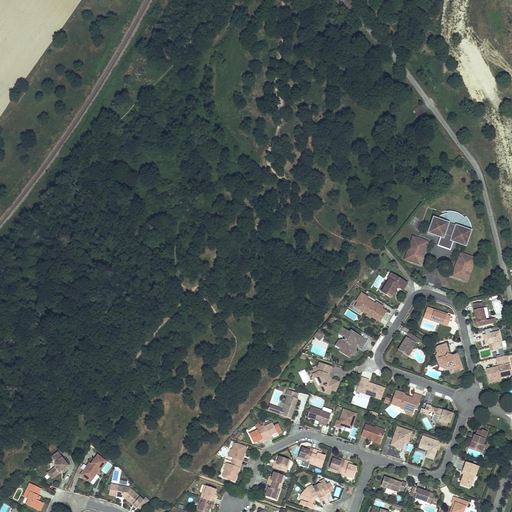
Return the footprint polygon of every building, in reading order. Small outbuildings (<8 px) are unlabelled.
[(465,217),(464,218),(461,216),(459,214),(458,214),(455,213),(451,212),(447,212),(447,215),(443,215),(440,217),(439,218),(437,219),(433,217),(428,233),(440,238),(443,239),(445,234),(452,237),(450,241),(453,242),(466,247),(471,231),(471,227),(470,225),(470,223),(468,220),(465,217)] [(453,242),(450,241),(452,237),(445,234),(443,239),(440,238),(437,246),(450,251),(453,242)] [(428,242),(413,236),(405,259),(420,265),(428,242)] [(475,258),(460,253),(452,276),(468,282),(475,258)] [(407,284),(395,276),(392,281),(389,280),(381,292),(391,298),(396,290),(395,289),(395,288),(398,287),(403,290),(407,284)] [(374,306),(365,301),(366,299),(367,297),(361,294),(356,302),(358,303),(355,307),(362,311),(367,315),(366,316),(370,319),(371,317),(379,322),(386,311),(382,309),(383,307),(376,303),(375,305),(374,306)] [(482,303),(472,305),(475,317),(476,317),(477,318),(476,319),(477,323),(478,327),(496,323),(495,319),(486,321),(482,303)] [(440,312),(427,307),(425,313),(429,315),(428,317),(438,321),(437,323),(447,327),(451,317),(448,316),(448,315),(443,313),(442,314),(439,313),(440,312)] [(438,321),(428,317),(429,315),(425,313),(423,318),(437,323),(438,321)] [(343,339),(339,340),(341,349),(344,348),(350,351),(350,353),(352,354),(353,354),(354,354),(356,351),(356,348),(355,345),(356,343),(358,344),(362,347),(366,341),(351,331),(349,333),(343,328),(339,334),(342,336),(343,339)] [(325,334),(319,329),(316,333),(322,337),(325,334)] [(499,332),(483,335),(486,345),(492,343),(493,343),(494,350),(503,348),(499,332)] [(319,341),(322,337),(316,333),(314,336),(319,341)] [(419,339),(409,333),(403,342),(404,343),(402,346),(401,345),(398,350),(409,356),(413,350),(412,348),(415,343),(417,343),(419,339)] [(350,351),(344,348),(341,349),(339,340),(335,345),(351,355),(352,354),(350,353),(350,351)] [(448,353),(447,352),(449,351),(446,344),(437,347),(436,349),(438,355),(436,356),(439,364),(443,363),(448,365),(449,370),(451,374),(463,370),(457,353),(453,354),(452,356),(448,353)] [(409,356),(398,350),(397,353),(407,359),(409,356)] [(511,373),(510,364),(508,364),(507,356),(496,358),(498,366),(497,366),(497,368),(496,368),(494,367),(486,369),(489,382),(492,381),(494,378),(499,377),(500,378),(511,374),(511,373)] [(327,376),(330,367),(319,363),(318,368),(317,368),(316,366),(313,368),(314,370),(311,371),(314,377),(317,378),(320,385),(319,388),(321,391),(330,394),(331,390),(335,392),(339,382),(332,380),(329,381),(327,376)] [(373,386),(368,384),(368,383),(369,380),(362,378),(359,386),(362,387),(360,392),(381,400),(385,389),(376,386),(375,387),(373,386)] [(298,399),(296,398),(298,393),(288,390),(286,395),(288,395),(283,410),(270,405),(268,410),(281,415),(282,411),(284,412),(285,415),(285,416),(291,419),(298,399)] [(412,401),(407,400),(405,396),(404,394),(396,391),(392,402),(401,405),(401,407),(400,408),(404,409),(413,413),(415,408),(417,409),(420,399),(413,397),(413,398),(412,401)] [(366,408),(370,397),(355,392),(352,404),(366,408)] [(447,426),(448,422),(449,420),(451,420),(452,416),(451,415),(451,414),(451,413),(450,413),(438,409),(431,407),(431,406),(427,405),(424,414),(428,416),(430,412),(434,413),(433,417),(442,420),(441,423),(441,424),(447,426)] [(330,414),(322,411),(311,407),(307,417),(319,421),(319,422),(326,425),(330,414)] [(335,426),(341,428),(342,426),(346,427),(347,425),(352,427),(356,414),(343,409),(339,421),(337,420),(335,426)] [(273,432),(276,431),(272,422),(266,424),(267,426),(264,427),(265,428),(261,430),(266,440),(270,438),(269,436),(272,434),(274,434),(273,432)] [(249,433),(253,442),(256,440),(256,442),(258,441),(261,439),(263,442),(266,440),(261,430),(260,427),(258,424),(255,426),(256,429),(254,430),(249,433)] [(375,428),(365,424),(361,436),(372,439),(372,438),(381,442),(384,431),(375,428)] [(412,432),(397,427),(391,445),(398,447),(400,441),(402,442),(403,440),(408,442),(412,432)] [(488,432),(482,430),(481,432),(478,430),(476,436),(475,438),(473,438),(471,445),(475,446),(474,449),(479,450),(481,444),(485,445),(489,433),(488,432)] [(440,446),(441,442),(423,436),(421,439),(419,447),(427,450),(427,449),(428,449),(428,450),(426,456),(434,459),(437,450),(439,450),(440,446)] [(408,442),(403,440),(402,442),(400,441),(398,447),(402,449),(404,442),(408,443),(408,442)] [(244,455),(247,447),(235,443),(232,450),(231,449),(229,456),(234,458),(232,461),(241,464),(242,460),(240,460),(242,454),(244,455)] [(304,450),(301,449),(298,458),(303,460),(304,459),(307,460),(307,459),(311,460),(314,449),(311,448),(310,451),(306,449),(304,449),(304,450)] [(322,467),(325,458),(322,457),(323,455),(321,454),(317,453),(318,451),(314,449),(311,460),(314,461),(314,462),(317,463),(316,465),(322,467)] [(68,465),(57,451),(51,457),(55,462),(54,466),(50,470),(55,476),(59,472),(59,471),(62,469),(63,470),(68,465)] [(106,460),(97,454),(91,463),(89,462),(83,470),(85,471),(82,476),(87,479),(90,475),(93,477),(96,473),(95,472),(98,469),(99,470),(106,460)] [(290,460),(281,457),(280,460),(278,459),(278,461),(277,465),(274,464),(273,468),(283,471),(285,468),(286,468),(287,465),(288,466),(290,460)] [(346,460),(342,459),(341,461),(337,460),(336,460),(335,461),(332,460),(329,469),(334,471),(335,470),(338,471),(338,470),(342,471),(346,460)] [(353,478),(356,469),(353,468),(354,466),(352,465),(348,464),(349,462),(346,460),(342,471),(345,472),(345,473),(348,474),(347,476),(353,478)] [(223,477),(235,481),(237,474),(235,473),(237,467),(239,468),(241,464),(232,461),(231,465),(226,463),(224,470),(225,470),(223,477)] [(479,466),(466,462),(463,471),(465,472),(464,474),(462,481),(472,484),(475,475),(476,475),(479,466)] [(285,476),(275,472),(274,475),(273,475),(272,477),(271,480),(269,479),(267,483),(278,487),(279,483),(280,484),(281,481),(283,481),(285,476)] [(403,493),(406,483),(402,482),(401,483),(396,481),(396,482),(393,482),(394,480),(384,477),(381,486),(386,487),(403,493)] [(330,491),(325,481),(320,483),(313,487),(308,489),(303,495),(301,500),(300,504),(314,509),(315,505),(312,504),(311,504),(311,502),(313,502),(314,499),(316,498),(316,497),(317,496),(318,497),(319,500),(327,497),(325,494),(325,493),(326,492),(327,493),(330,491)] [(268,494),(267,497),(276,500),(278,494),(277,494),(278,491),(276,490),(278,487),(267,483),(266,487),(268,488),(267,491),(266,493),(268,494)] [(40,511),(43,503),(38,501),(35,500),(37,496),(40,489),(29,484),(25,492),(29,494),(27,498),(28,499),(26,504),(40,511)] [(214,492),(215,489),(205,485),(203,491),(205,491),(204,495),(205,495),(204,498),(214,502),(216,498),(213,498),(215,494),(215,492),(214,492)] [(312,485),(307,488),(301,494),(299,500),(301,500),(303,495),(308,489),(313,487),(312,485)] [(143,500),(129,488),(118,486),(116,496),(121,497),(123,496),(125,497),(124,498),(132,505),(134,504),(137,507),(143,500)] [(430,503),(433,494),(424,491),(424,492),(422,492),(423,490),(413,487),(410,496),(430,503)] [(469,502),(454,497),(452,503),(453,503),(455,504),(451,511),(463,511),(466,507),(467,507),(469,502)] [(197,510),(203,511),(206,511),(207,510),(209,510),(209,509),(211,505),(213,506),(214,502),(204,498),(203,502),(201,502),(200,505),(199,504),(197,510)]
